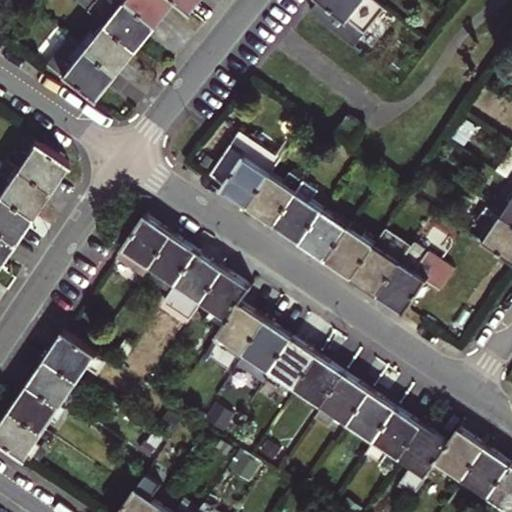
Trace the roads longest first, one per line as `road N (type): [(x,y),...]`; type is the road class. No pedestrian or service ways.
road 1 (residential): [(125,157),(468,388)]
road 2 (residential): [(125,157),(0,347)]
road 3 (residential): [(252,0),(125,157)]
road 4 (residential): [(0,72),(125,157)]
